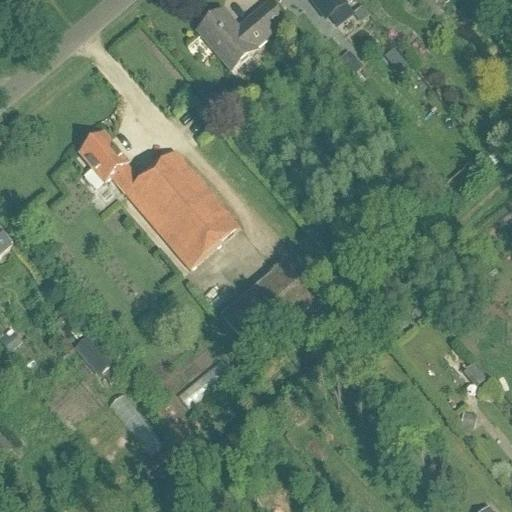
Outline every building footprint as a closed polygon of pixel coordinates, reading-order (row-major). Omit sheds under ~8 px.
[(342,0),(311,0),(329,22),(348,6),(342,0)] [(223,15),(198,36),(231,75),(257,53),(256,52),(287,27),(270,6),(249,24),(251,25),(240,34),(223,15)] [(392,53),(382,61),(390,70),(400,62),(392,53)] [(257,124),(247,130),(254,142),(264,136),(257,124)] [(113,183),(126,199),(191,275),(241,233),(176,156),(141,186),(128,170),(129,169),(105,140),(82,159),(106,188),(113,183)] [(498,146),(483,159),(493,170),(508,157),(498,146)] [(0,262),(13,251),(0,235),(0,262)] [(220,322),(252,360),(316,306),(284,268),(220,322)] [(23,348),(11,334),(0,344),(0,348),(10,360),(23,348)] [(0,464),(10,475),(21,465),(12,456),(15,453),(0,437),(0,464)]
